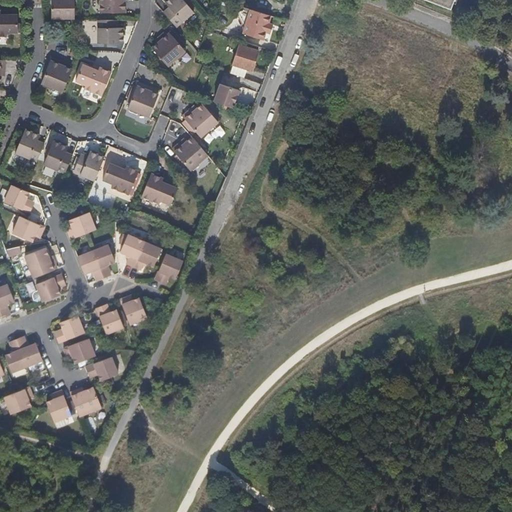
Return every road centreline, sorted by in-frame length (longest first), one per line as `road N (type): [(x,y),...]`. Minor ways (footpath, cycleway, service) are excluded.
road 1 (track): [(182,511),(208,461),(271,377),(326,335),(392,298),(511,262)]
road 2 (track): [(0,174),(209,246)]
road 3 (residential): [(98,135),(150,0)]
